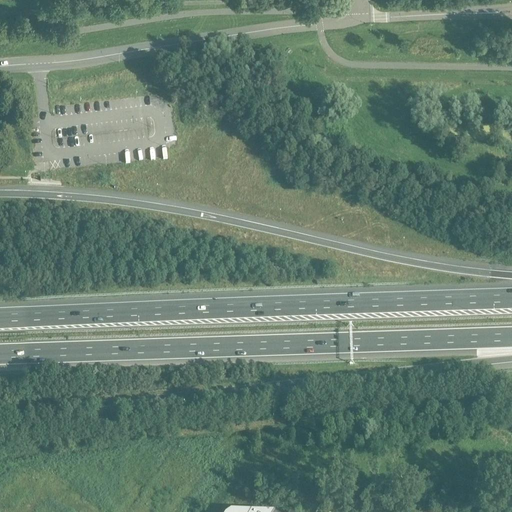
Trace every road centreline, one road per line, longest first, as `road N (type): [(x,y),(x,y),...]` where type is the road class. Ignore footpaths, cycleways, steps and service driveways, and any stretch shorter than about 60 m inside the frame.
road 1 (motorway): [(511,275),(171,209),(0,193)]
road 2 (motorway): [(0,411),(511,357)]
road 3 (motorway): [(511,298),(0,319)]
road 4 (motorway): [(0,353),(511,336)]
road 5 (unclassified): [(319,24),(0,66)]
road 6 (unclassified): [(361,19),(511,12)]
